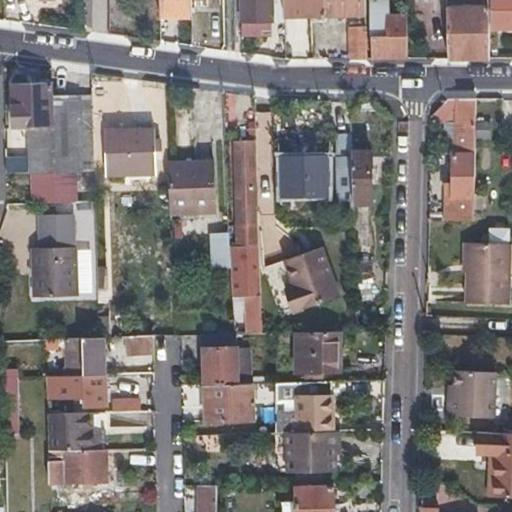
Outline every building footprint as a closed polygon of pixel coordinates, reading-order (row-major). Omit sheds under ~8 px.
[(157,0),(157,17),(190,16),(189,0),(157,0)] [(270,15),(282,15),(281,0),(239,0),(239,20),(270,20),(270,15)] [(281,0),(282,15),(282,16),(364,14),(364,0),(281,0)] [(461,0),(462,7),(446,8),(447,58),(488,58),(486,0),(461,0)] [(511,0),(488,0),(489,27),(511,27),(511,0)] [(406,16),(395,16),(385,16),(386,31),(370,31),(370,58),(406,58),(406,16)] [(365,58),(365,43),(365,27),(348,27),(349,58),(365,58)] [(51,95),(50,82),(11,84),(11,129),(29,129),(30,148),(49,148),(48,128),(52,127),(51,95)] [(32,202),(72,202),(72,171),(79,171),(77,95),(51,95),(52,127),(48,128),(49,148),(30,148),(30,178),(31,178),(32,202)] [(79,171),(92,171),(90,95),(77,95),(79,171)] [(442,220),(472,220),(474,98),(458,98),(457,153),(443,153),(442,220)] [(154,173),(153,151),(152,130),(104,131),(105,174),(154,173)] [(254,276),(251,207),(248,138),(232,139),(236,248),(227,248),(228,277),(254,276)] [(351,151),(351,155),(351,203),(370,203),(369,151),(351,151)] [(351,203),(351,155),(335,156),(337,211),(351,211),(351,203)] [(325,194),(325,175),(325,156),(282,158),(283,196),(325,194)] [(196,209),(196,211),(196,213),(214,213),(213,161),(166,162),(168,210),(196,209)] [(486,226),(486,239),(506,240),(507,227),(486,226)] [(464,242),(463,300),(464,300),(464,316),(484,316),(484,300),(506,301),(507,243),(464,242)] [(76,294),(75,271),(75,248),(33,249),(34,296),(76,294)] [(322,250),(302,255),(283,261),(291,288),(286,290),(294,315),(338,302),(322,250)] [(369,259),(352,258),(353,331),(370,330),(370,296),(369,259)] [(294,332),(294,353),(295,373),(339,372),(338,331),(294,332)] [(273,384),(273,333),(263,333),(263,384),(273,384)] [(201,385),(246,385),(245,353),(231,353),(231,334),(200,334),(201,385)] [(151,335),(138,336),(124,336),(125,354),(152,353),(151,335)] [(65,376),(103,374),(101,337),(63,339),(65,376)] [(44,364),(45,377),(55,376),(54,364),(44,364)] [(14,365),(3,365),(4,431),(16,431),(14,365)] [(493,374),(474,373),(455,373),(454,384),(454,397),(448,397),(448,416),(492,417),(493,374)] [(88,389),(89,406),(105,405),(103,374),(65,376),(55,376),(45,377),(45,390),(88,389)] [(295,433),(335,432),(340,432),(340,418),(330,419),(329,395),(314,396),(314,384),(273,384),(273,397),(295,397),(295,433)] [(249,385),(246,385),(201,385),(203,421),(250,420),(249,385)] [(109,411),(136,410),(136,399),(109,400),(109,411)] [(84,412),(82,412),(61,412),(62,438),(62,450),(85,449),(84,412)] [(335,454),(335,432),(295,433),(286,433),(288,474),(330,472),(330,453),(335,454)] [(511,497),(511,433),(480,432),(479,454),(495,454),(493,497),(511,497)] [(62,438),(46,438),(46,450),(62,450),(62,438)] [(102,449),(85,449),(62,450),(46,450),(47,482),(103,480),(102,449)] [(353,483),(353,488),(353,494),(373,494),(372,483),(353,483)] [(213,511),(214,504),(213,485),(196,485),(196,511),(213,511)] [(295,511),(332,511),(331,488),(295,488),(295,511)]
